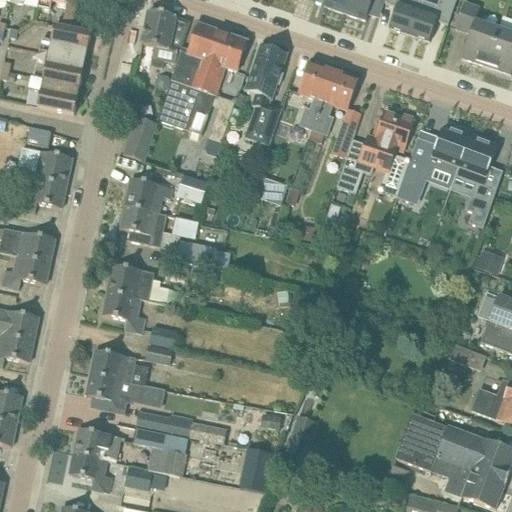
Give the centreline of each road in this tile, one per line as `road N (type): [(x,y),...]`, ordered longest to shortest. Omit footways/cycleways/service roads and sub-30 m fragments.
road 1 (residential): [(20,511),(119,48),(119,0)]
road 2 (residential): [(176,0),(511,114)]
